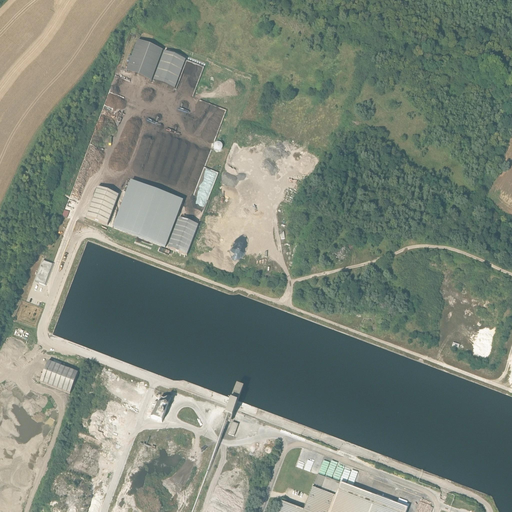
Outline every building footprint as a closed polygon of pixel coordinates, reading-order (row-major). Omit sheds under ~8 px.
[(163,52),(138,43),(127,73),(151,83),(163,52)] [(185,61),(165,53),(154,82),(174,90),(185,61)] [(222,146),(223,146),(223,142),(215,142),(215,151),(223,151),(222,146)] [(180,202),(128,183),(112,226),(165,245),(180,202)] [(118,197),(96,189),(85,219),(107,227),(118,197)] [(167,248),(186,255),(197,224),(179,218),(167,248)] [(35,282),(44,286),(53,264),(43,260),(35,282)] [(366,333),(365,335),(374,339),(377,340),(378,338),(380,332),(377,331),(375,337),(366,333)] [(40,384),(70,396),(79,374),(49,363),(40,384)] [(237,410),(237,408),(243,392),(237,390),(230,406),(225,420),(223,425),(230,428),(232,423),(237,410)] [(150,421),(162,426),(171,402),(160,397),(150,421)] [(232,426),(228,438),(234,440),(238,429),(232,426)] [(303,454),(298,471),(303,472),(305,466),(306,464),(303,463),(304,459),(307,460),(309,456),(303,454)] [(306,474),(318,477),(320,466),(314,465),(316,459),(309,457),(306,474)] [(405,511),(357,494),(340,487),(317,479),(312,492),(304,511),(296,511),(281,506),(278,511),(405,511)]
